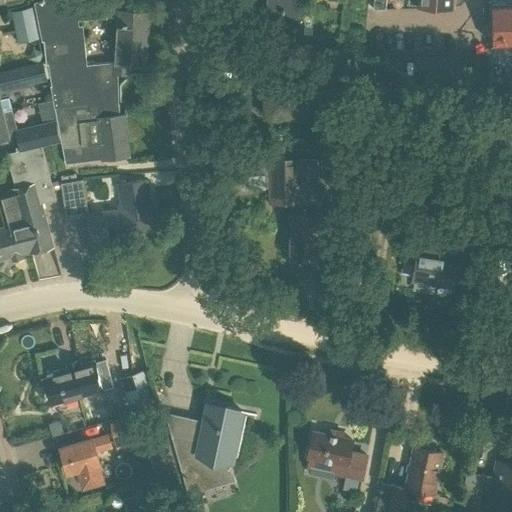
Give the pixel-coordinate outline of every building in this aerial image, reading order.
[(268,0),(266,31),(302,34),(304,0),(268,0)] [(511,4),(493,5),(493,53),(511,52),(511,4)] [(34,7),(10,12),(16,44),(27,42),(40,39),(34,7)] [(109,12),(108,50),(124,50),(125,12),(109,12)] [(341,30),(340,40),(361,42),(362,32),(341,30)] [(30,52),(28,58),(39,62),(42,52),(37,49),(30,52)] [(3,70),(0,71),(0,84),(31,77),(32,83),(47,80),(43,61),(3,70)] [(266,84),(265,118),(298,119),(300,86),(266,84)] [(0,111),(12,109),(8,95),(0,97),(0,111)] [(511,105),(494,103),(491,133),(511,135),(511,128),(511,105)] [(124,113),(119,114),(96,116),(96,119),(89,120),(87,104),(54,108),(65,164),(101,159),(129,156),(124,113)] [(12,109),(0,111),(0,138),(8,136),(6,125),(15,123),(12,109)] [(55,121),(16,130),(21,150),(60,140),(55,121)] [(41,147),(22,153),(29,178),(48,173),(41,147)] [(320,235),(320,200),(311,200),(311,158),(241,159),(241,174),(252,176),(250,182),(276,187),(276,201),(291,201),(291,255),(309,255),(309,271),(338,271),(338,235),(320,235)] [(64,217),(86,214),(80,179),(59,182),(64,217)] [(118,209),(86,214),(92,255),(110,252),(108,235),(154,227),(150,199),(147,200),(144,179),(117,183),(120,204),(117,204),(118,209)] [(5,226),(0,227),(0,258),(53,244),(35,182),(12,189),(17,206),(1,210),(5,226)] [(404,236),(402,251),(387,251),(387,284),(414,284),(414,278),(452,284),(457,254),(456,254),(458,242),(448,241),(448,244),(404,236)] [(53,374),(41,378),(48,404),(112,386),(104,360),(95,362),(94,360),(52,371),(53,374)] [(105,402),(110,422),(145,413),(158,409),(147,370),(121,378),(127,396),(105,402)] [(101,391),(86,397),(91,408),(105,402),(101,391)] [(229,461),(241,409),(225,405),(224,408),(208,404),(200,440),(169,433),(187,495),(208,489),(207,483),(234,475),(229,461)] [(146,414),(145,413),(110,422),(119,450),(152,440),(151,436),(163,433),(157,411),(146,414)] [(60,418),(48,421),(52,433),(63,430),(60,418)] [(309,455),(307,468),(313,469),(312,475),(328,478),(329,473),(336,474),(339,462),(360,466),(366,442),(343,437),(344,432),(330,429),(329,434),(313,431),(308,455),(309,455)] [(91,438),(60,447),(67,472),(78,469),(82,486),(102,480),(98,463),(95,451),(111,447),(107,434),(92,439),(91,438)] [(379,481),(373,511),(401,511),(405,498),(416,501),(419,489),(433,492),(442,451),(414,445),(406,486),(379,481)] [(466,469),(459,500),(476,504),(480,486),(489,489),(484,511),(511,511),(511,463),(496,460),(492,475),(466,469)] [(126,511),(152,511),(153,511),(154,511),(149,492),(123,499),(126,511)]
